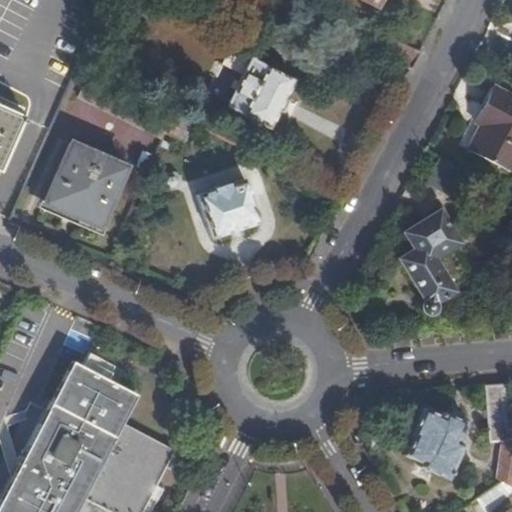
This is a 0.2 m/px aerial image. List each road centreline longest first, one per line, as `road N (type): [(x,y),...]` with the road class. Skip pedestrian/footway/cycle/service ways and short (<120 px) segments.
road 1 (residential): [(474,0),(301,325)]
road 2 (tertiary): [(0,254),(227,356)]
road 3 (tertiary): [(332,369),(511,354)]
road 4 (unknown): [(30,77),(42,87),(45,111),(0,220)]
